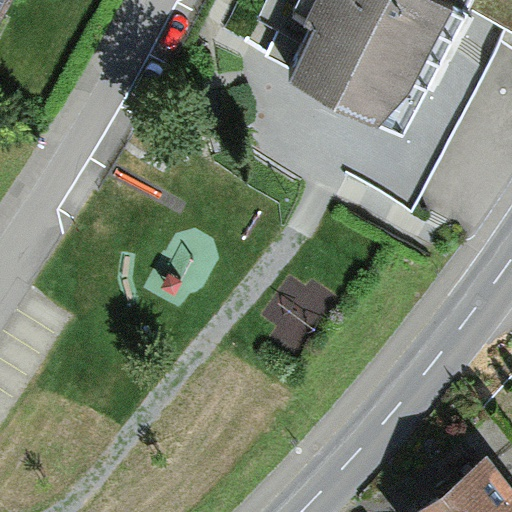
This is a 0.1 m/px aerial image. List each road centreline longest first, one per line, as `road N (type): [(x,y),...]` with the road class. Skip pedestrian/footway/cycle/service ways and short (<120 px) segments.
road 1 (tertiary): [(511,246),(469,311),(297,511)]
road 2 (residential): [(0,265),(155,0)]
